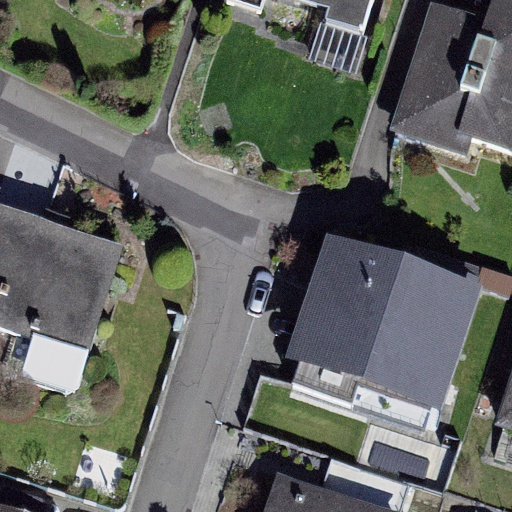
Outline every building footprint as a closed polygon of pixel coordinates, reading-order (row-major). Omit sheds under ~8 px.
[(229,0),(228,7),(254,15),(258,0),(279,0),(328,15),(322,34),(374,50),(389,0),(229,0)] [(433,13),(392,139),(471,164),(477,146),(511,157),(511,4),(500,1),(489,32),(433,13)] [(119,256),(0,217),(0,323),(88,352),(119,256)] [(344,253),(302,391),(428,430),(471,292),(344,253)] [(511,398),(500,435),(511,439),(511,398)] [(355,511),(278,489),(271,511),(355,511)]
